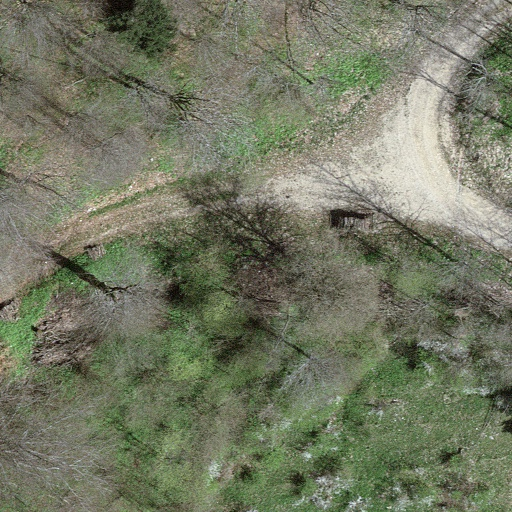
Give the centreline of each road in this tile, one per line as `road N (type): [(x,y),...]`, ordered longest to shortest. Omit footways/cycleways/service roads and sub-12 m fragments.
road 1 (track): [(511,0),(421,69),(368,139),(375,201),(449,244),(511,253)]
road 2 (track): [(0,309),(104,230),(245,193),(375,201)]
